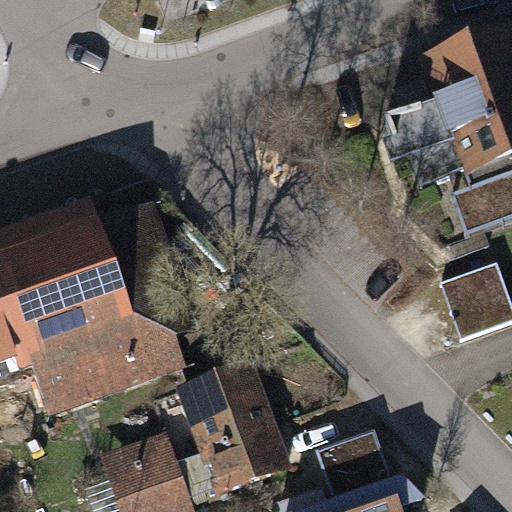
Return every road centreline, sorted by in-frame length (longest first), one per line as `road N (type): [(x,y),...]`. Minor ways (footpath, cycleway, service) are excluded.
road 1 (residential): [(140,108),(511,490)]
road 2 (residential): [(140,108),(439,0)]
road 3 (residential): [(23,0),(140,108)]
road 4 (residential): [(0,157),(140,108)]
